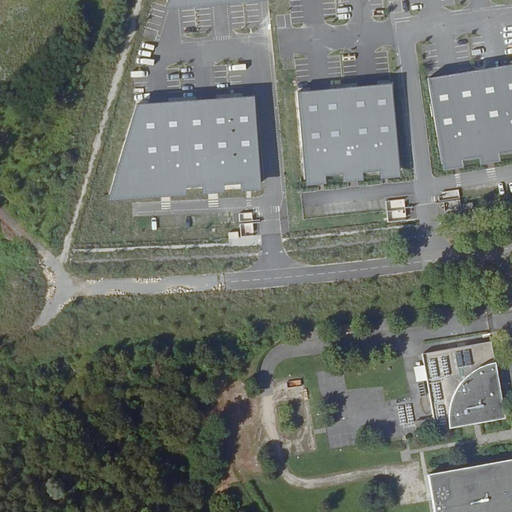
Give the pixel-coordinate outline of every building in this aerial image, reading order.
[(511,64),(428,78),(441,164),(461,161),(461,160),(478,158),(478,159),(498,155),(511,152),(511,64)] [(297,91),(305,179),(401,170),(393,83),(297,91)] [(136,104),(111,192),(263,183),(256,97),(136,104)] [(504,416),(491,338),(421,350),(435,428),(504,416)] [(511,511),(511,457),(428,472),(435,511),(511,511)]
